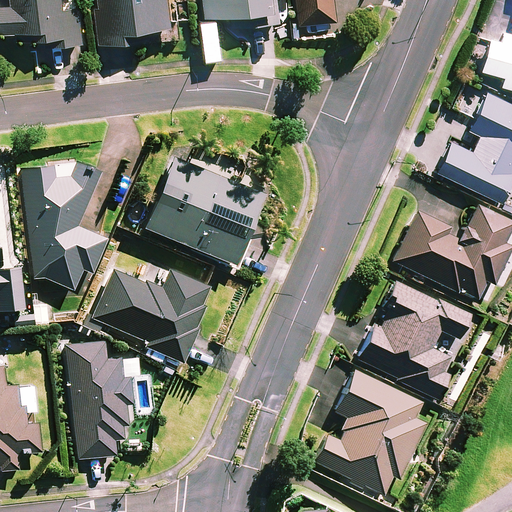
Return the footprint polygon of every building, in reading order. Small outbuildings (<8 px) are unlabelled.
[(10,0),(11,7),(0,7),(0,34),(16,34),(16,41),(50,39),(50,46),(80,44),(78,8),(61,9),(60,0),(10,0)] [(95,0),(101,45),(147,39),(146,30),(170,27),(166,0),(95,0)] [(203,0),(205,18),(235,15),(236,27),(277,22),(274,0),(203,0)] [(336,20),(332,0),(296,0),(300,25),(336,20)] [(502,31),(499,42),(489,39),(481,70),(503,76),(500,86),(511,88),(511,32),(511,34),(502,31)] [(511,105),(485,93),(468,130),(479,135),(471,152),(450,142),(434,175),(498,205),(511,176),(511,105)] [(261,195),(236,185),(207,173),(172,159),(144,230),(233,266),(261,195)] [(100,171),(76,161),(70,176),(53,178),(52,167),(22,171),(34,279),(41,278),(72,290),(80,270),(89,274),(103,239),(77,228),(100,171)] [(461,222),(452,240),(443,236),(447,228),(414,213),(391,262),(474,302),(483,282),(490,286),(508,248),(500,245),(511,223),(473,205),(465,223),(461,222)] [(208,287),(151,263),(143,283),(113,270),(92,320),(144,342),(142,347),(181,363),(202,313),(198,311),(208,287)] [(0,270),(0,311),(21,309),(16,269),(0,270)] [(466,317),(395,281),(355,360),(434,400),(446,376),(439,373),(447,358),(429,348),(438,331),(454,340),(466,317)] [(128,420),(137,400),(140,400),(135,356),(106,359),(104,339),(65,343),(78,461),(114,457),(113,442),(125,441),(123,425),(128,424),(128,420)] [(0,471),(17,470),(15,455),(40,452),(36,422),(25,423),(21,386),(5,387),(3,368),(0,368),(0,471)] [(418,403),(352,371),(332,412),(346,418),(334,442),(323,437),(311,462),(380,495),(389,477),(395,480),(422,426),(410,420),(418,403)]
